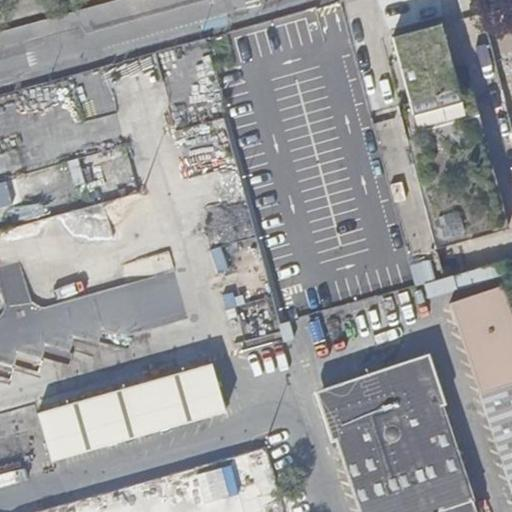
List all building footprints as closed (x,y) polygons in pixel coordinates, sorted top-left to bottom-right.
[(398,106),(437,251),(508,232),(470,87),(458,90),(441,26),(392,39),(410,103),(398,106)] [(511,53),(511,35),(490,41),(494,58),(511,53)] [(3,247),(1,315),(0,315),(0,376),(3,377),(33,368),(47,369),(49,308),(62,353),(75,350),(75,337),(90,333),(92,296),(80,295),(56,302),(35,301),(29,281),(25,281),(26,238),(46,232),(61,283),(62,252),(98,242),(99,220),(94,204),(16,226),(15,248),(3,247)] [(511,317),(502,288),(449,305),(511,491),(511,317)] [(476,511),(426,362),(321,397),(359,511),(476,511)] [(213,365),(38,414),(52,463),(226,413),(213,365)]
